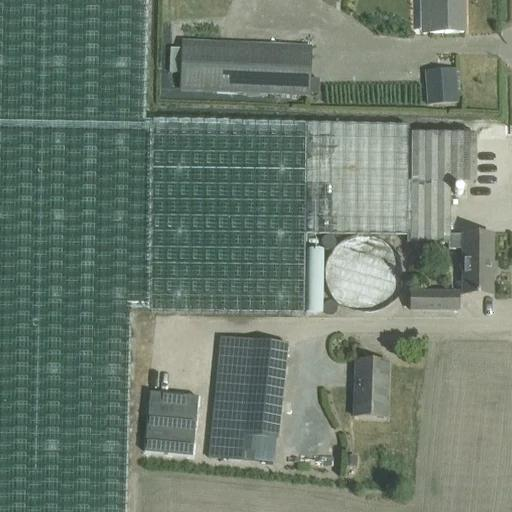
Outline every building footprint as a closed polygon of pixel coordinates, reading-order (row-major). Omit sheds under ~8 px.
[(229,122),(145,121),(147,0),(0,0),(0,511),(126,511),(131,313),(304,315),(305,235),(407,237),(407,244),(449,244),(449,236),(450,236),(450,183),(476,183),(476,135),(408,135),(409,126),(229,123),(229,122)] [(464,33),(462,0),(429,0),(430,33),(464,33)] [(308,96),(310,47),(182,41),(181,51),(171,50),(170,72),(182,73),(181,91),(308,96)] [(426,72),(429,105),(457,103),(455,70),(426,72)] [(450,236),(449,236),(449,244),(448,250),(463,250),(462,295),(492,296),(493,236),(450,236)] [(460,295),(449,295),(413,295),(413,311),(460,311),(460,295)] [(277,441),(287,345),(221,338),(209,459),(244,463),(247,438),(277,441)] [(386,419),(388,363),(356,362),(354,418),(386,419)] [(198,397),(149,392),(143,454),(192,458),(198,397)]
